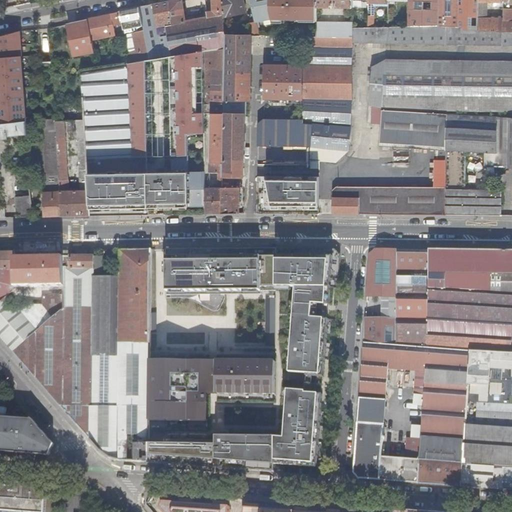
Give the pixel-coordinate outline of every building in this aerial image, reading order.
[(182,0),(177,0),(170,1),(174,25),(167,26),(172,56),(203,51),(225,49),(226,35),(224,17),(224,16),(207,19),(186,22),(182,0)] [(207,14),(207,19),(224,16),(222,0),(212,0),(213,12),(207,14)] [(222,0),(224,16),(224,17),(247,12),(243,0),(222,0)] [(272,19),(270,0),(251,0),(256,21),(272,19)] [(270,0),(272,19),(273,21),(317,22),(317,7),(317,0),(270,0)] [(388,0),(368,0),(368,2),(373,2),(382,2),(383,14),(388,14),(388,0)] [(438,0),(438,26),(458,27),(458,0),(438,0)] [(478,0),(458,0),(458,27),(463,27),(463,30),(478,31),(478,0)] [(503,17),(503,0),(478,0),(478,31),(486,32),(486,16),(503,17)] [(511,0),(503,0),(503,17),(503,33),(511,33),(511,22),(510,22),(511,10),(506,10),(506,2),(511,2),(511,4),(511,0)] [(144,7),(120,12),(124,31),(144,27),(145,30),(150,60),(169,56),(172,56),(167,26),(174,25),(170,1),(144,7)] [(87,21),(67,25),(74,56),(93,52),(91,41),(115,36),(113,27),(119,26),(116,13),(87,19),(87,21)] [(259,36),(256,22),(248,24),(251,36),(259,36)] [(317,22),(317,37),(324,37),(353,37),(353,28),(353,23),(317,22)] [(353,37),(353,44),(459,46),(511,46),(511,33),(503,33),(486,32),(478,31),(463,30),(463,27),(458,27),(438,26),(428,26),(392,27),(388,27),(373,28),(368,28),(353,28),(353,37)] [(129,54),(131,63),(145,61),(150,60),(145,30),(133,33),(137,52),(129,54)] [(0,124),(26,122),(20,32),(0,36),(0,124)] [(226,35),(225,49),(224,103),(224,115),(245,115),(246,115),(247,101),(250,101),(251,36),(226,35)] [(303,47),(353,47),(353,44),(353,37),(324,37),(317,37),(303,36),(303,47)] [(303,66),(352,67),(353,47),(303,47),(303,66)] [(225,49),(203,51),(204,66),(204,107),(213,107),(213,103),(220,103),(220,114),(212,114),(210,173),(220,173),(220,183),(216,183),(216,188),(206,188),(206,207),(206,214),(222,214),(223,188),(223,177),(224,115),(224,103),(225,49)] [(203,51),(169,56),(172,173),(156,174),(157,208),(206,207),(206,188),(205,172),(190,173),(188,134),(205,133),(204,110),(194,110),(194,66),(204,66),(203,51)] [(511,61),(386,60),(372,67),(369,105),(374,106),(382,109),(382,110),(447,114),(485,116),(497,117),(511,118),(511,61)] [(131,63),(82,70),(87,156),(89,192),(90,217),(149,216),(147,157),(145,61),(131,63)] [(303,99),(303,66),(265,66),(264,98),(303,99)] [(332,99),(352,99),(352,82),(352,67),(303,66),(303,99),(332,99)] [(48,70),(39,71),(43,136),(57,135),(56,122),(54,94),(53,70),(48,70)] [(313,124),(332,126),(332,99),(303,99),(303,108),(304,119),(305,124),(313,125),(313,124)] [(350,127),(351,107),(352,99),(332,99),(332,126),(350,127)] [(80,119),(79,108),(59,110),(59,120),(80,119)] [(382,110),(374,109),(373,120),(381,121),(382,110)] [(447,114),(382,110),(381,121),(379,145),(437,148),(447,149),(447,114)] [(496,132),(497,117),(485,116),(447,114),(447,149),(447,151),(465,151),(485,152),(495,153),(496,132)] [(223,177),(244,177),(245,115),(224,115),(223,177)] [(511,118),(497,117),(496,132),(495,153),(495,165),(495,166),(511,166),(511,118)] [(311,146),(313,125),(305,124),(304,120),(264,119),(259,123),(259,146),(311,146)] [(0,124),(0,137),(27,135),(26,122),(0,124)] [(57,135),(60,185),(60,194),(62,218),(85,217),(90,217),(89,192),(87,156),(79,157),(80,184),(83,184),(83,186),(86,186),(86,190),(68,191),(64,122),(56,122),(57,135)] [(349,151),(350,127),(332,126),(313,124),(313,125),(311,146),(311,147),(349,151)] [(57,135),(43,136),(46,186),(60,185),(57,135)] [(335,163),(349,151),(311,147),(310,159),(320,160),(320,163),(335,163)] [(447,151),(447,149),(437,148),(437,162),(446,162),(447,151)] [(445,216),(501,217),(501,190),(464,189),(465,151),(447,151),(446,162),(446,188),(445,216)] [(485,164),(495,165),(495,153),(485,152),(485,154),(484,154),(484,157),(485,157),(485,164)] [(309,163),(307,170),(316,172),(318,165),(309,163)] [(261,176),(310,175),(310,166),(288,166),(288,174),(281,174),(281,172),(277,172),(276,167),(261,167),(261,176)] [(255,177),(256,213),(319,212),(319,176),(255,177)] [(445,216),(446,188),(336,187),(333,192),(333,215),(445,216)] [(222,214),(240,214),(240,188),(223,188),(222,214)] [(62,218),(60,194),(45,196),(46,218),(62,218)] [(18,215),(33,214),(32,197),(17,198),(18,215)] [(276,249),(166,250),(166,295),(261,295),(261,292),(277,292),(277,289),(276,249)] [(295,249),(276,249),(277,289),(295,289),(295,249)] [(335,249),(295,249),(295,289),(295,292),(295,303),(312,305),(330,306),(331,289),(338,289),(341,255),(335,249)] [(119,344),(151,344),(152,278),(152,250),(120,250),(120,269),(121,269),(121,278),(120,332),(120,340),(119,344)] [(429,268),(429,251),(376,250),(371,255),(368,297),(397,298),(397,319),(366,318),(364,343),(427,348),(428,318),(428,292),(428,290),(428,288),(429,268)] [(511,274),(511,251),(462,251),(429,251),(429,268),(511,274)] [(15,252),(0,252),(0,269),(5,270),(12,270),(16,270),(15,258),(15,252)] [(37,332),(14,352),(29,370),(65,412),(77,425),(89,438),(91,441),(92,419),(93,356),(92,356),(93,316),(93,278),(94,269),(95,269),(95,256),(63,257),(63,286),(63,295),(63,309),(53,318),(37,332)] [(94,269),(93,278),(103,278),(102,256),(95,256),(95,269),(94,269)] [(17,286),(8,294),(13,301),(18,296),(18,287),(63,286),(63,257),(15,258),(16,270),(17,286)] [(511,294),(511,274),(429,268),(428,288),(511,294)] [(0,282),(17,286),(16,270),(12,270),(5,270),(0,269),(0,282)] [(92,356),(93,356),(119,356),(119,344),(120,340),(120,332),(121,278),(103,278),(93,278),(93,316),(92,356)] [(0,301),(8,294),(17,286),(0,282),(0,301)] [(511,324),(511,294),(428,288),(428,290),(501,294),(501,297),(428,292),(428,318),(511,324)] [(8,294),(0,301),(0,336),(14,352),(37,332),(14,306),(16,304),(13,301),(8,294)] [(41,304),(53,318),(63,309),(63,295),(41,296),(41,304)] [(397,298),(368,297),(366,318),(397,319),(397,298)] [(312,305),(295,303),(290,373),(306,374),(306,377),(324,378),(329,320),(312,319),(312,305)] [(14,306),(37,332),(53,318),(41,304),(16,304),(14,306)] [(471,352),(510,354),(511,340),(511,324),(428,318),(427,348),(471,352)] [(359,479),(461,486),(465,425),(466,417),(467,402),(471,352),(427,348),(364,343),(354,473),(359,479)] [(92,419),(91,441),(100,451),(104,454),(110,458),(118,461),(122,461),(149,463),(149,444),(150,421),(151,360),(151,344),(119,344),(119,356),(93,356),(92,419)] [(511,404),(511,353),(510,354),(471,352),(467,402),(474,403),(508,404),(511,404)] [(276,362),(151,360),(150,421),(208,422),(208,394),(276,396),(276,362)] [(149,444),(149,463),(274,473),(275,461),(283,461),(305,463),(305,467),(317,468),(322,396),(306,394),(306,393),(289,392),(285,438),(229,437),(229,432),(220,432),(220,437),(217,437),(216,445),(149,444)] [(474,408),(474,403),(467,402),(466,417),(473,417),(474,408)] [(0,405),(0,416),(9,417),(31,419),(22,407),(0,405)] [(476,426),(511,428),(511,410),(474,408),(473,417),(477,418),(476,426)] [(0,452),(24,454),(49,456),(54,445),(31,419),(9,417),(0,416),(0,452)] [(466,417),(465,425),(476,426),(477,418),(473,417),(466,417)] [(465,425),(461,486),(511,489),(511,428),(476,426),(465,425)] [(0,510),(21,511),(44,511),(47,485),(14,483),(13,487),(6,486),(0,485),(0,510)] [(157,495),(155,511),(201,511),(202,499),(157,495)] [(293,511),(294,504),(226,499),(225,511),(293,511)]
